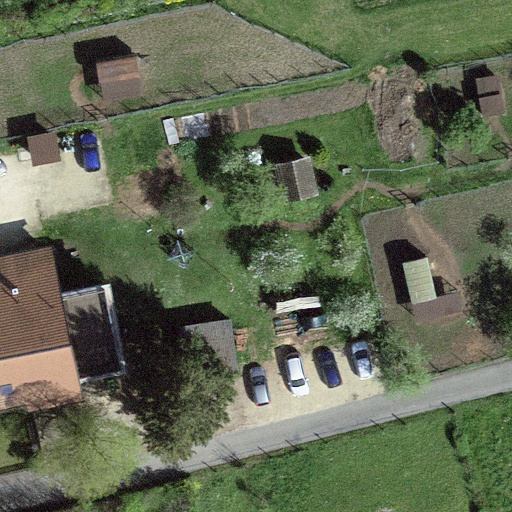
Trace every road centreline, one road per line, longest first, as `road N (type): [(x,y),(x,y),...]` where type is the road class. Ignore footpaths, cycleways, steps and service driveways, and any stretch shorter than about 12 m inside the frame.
road 1 (track): [(188,458),(511,384)]
road 2 (residential): [(0,497),(188,458)]
